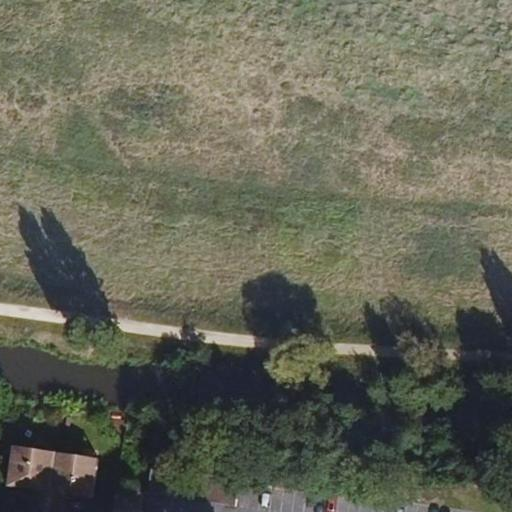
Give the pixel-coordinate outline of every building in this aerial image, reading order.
[(17,449),(16,455),(35,458),(36,452),(17,449)] [(94,502),(99,467),(79,464),(80,459),(36,452),(35,458),(16,455),(11,489),(37,493),(33,511),(65,511),(67,497),(94,502)] [(99,467),(100,462),(80,459),(79,464),(99,467)] [(153,469),(149,495),(156,496),(236,507),(240,481),(153,469)] [(119,491),(115,511),(141,511),(144,495),(119,491)]
